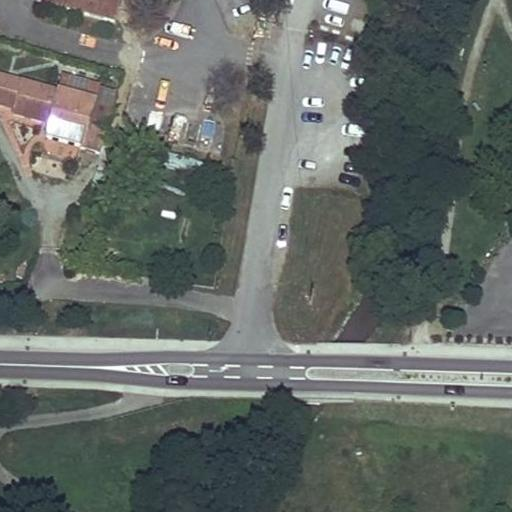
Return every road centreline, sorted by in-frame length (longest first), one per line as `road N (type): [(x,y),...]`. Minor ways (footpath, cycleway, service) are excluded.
road 1 (secondary): [(0,364),(511,380)]
road 2 (unknown): [(169,41),(295,38),(307,0)]
